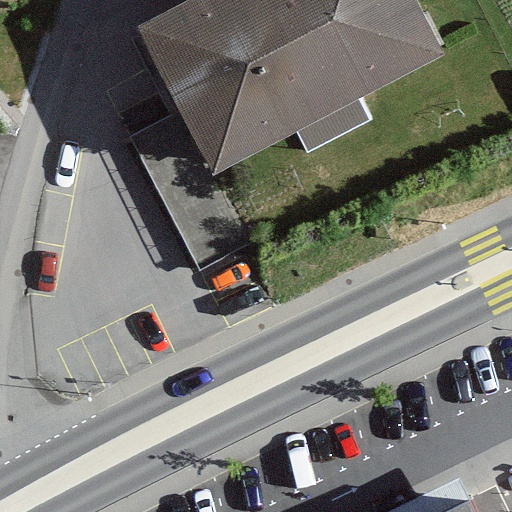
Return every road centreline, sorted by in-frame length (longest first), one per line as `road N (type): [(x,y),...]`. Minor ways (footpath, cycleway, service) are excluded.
road 1 (secondary): [(16,502),(511,259)]
road 2 (residential): [(0,309),(87,0)]
